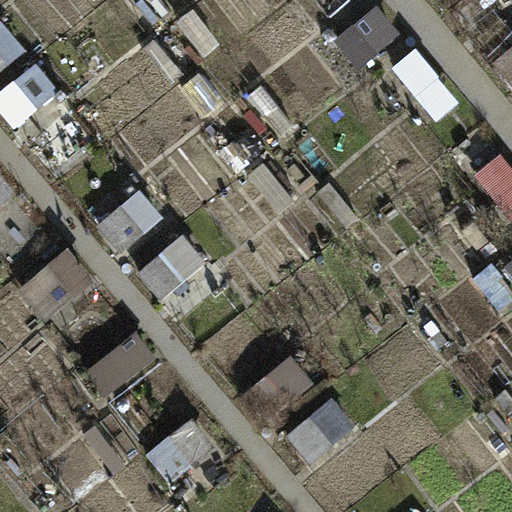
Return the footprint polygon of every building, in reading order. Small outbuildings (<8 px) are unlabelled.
[(365,68),(406,36),(382,6),(341,38),(365,68)] [(0,76),(30,52),(7,23),(0,27),(0,76)] [(0,88),(0,91),(15,124),(65,101),(49,66),(0,88)] [(511,168),(504,159),(488,172),(511,202),(511,168)] [(1,166),(0,166),(0,211),(22,195),(1,166)] [(132,250),(170,218),(146,190),(108,223),(132,250)] [(169,296),(213,264),(192,235),(147,267),(169,296)] [(76,247),(26,281),(53,319),(103,285),(76,247)] [(144,332),(92,369),(113,397),(165,359),(144,332)] [(155,449),(174,482),(223,452),(203,419),(155,449)] [(92,420),(42,479),(82,511),(150,511),(152,510),(117,481),(137,458),(92,420)]
